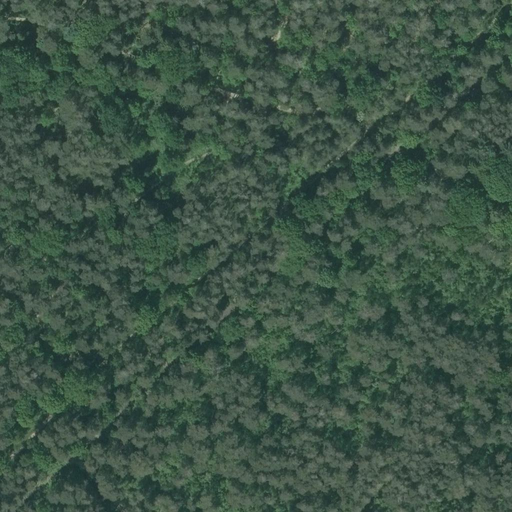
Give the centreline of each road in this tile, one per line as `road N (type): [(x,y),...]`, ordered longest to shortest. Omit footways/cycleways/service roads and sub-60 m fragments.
road 1 (track): [(10,511),(511,43)]
road 2 (track): [(511,197),(394,152)]
